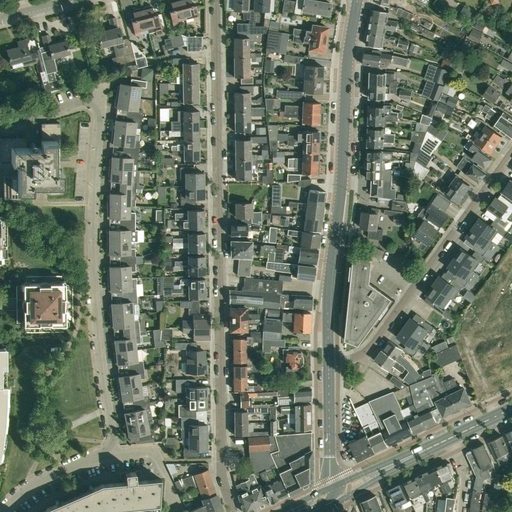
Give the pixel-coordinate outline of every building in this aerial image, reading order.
[(173,10),(169,11),(173,26),(178,24),(178,21),(185,19),(180,0),(171,3),(173,10)] [(181,0),(182,0),(180,0),(185,19),(193,17),(194,20),(199,19),(196,4),(192,5),(190,0),(181,0)] [(250,10),(250,11),(247,11),(248,0),(234,0),(233,10),(244,11),(243,18),(248,19),(248,21),(249,21),(250,10)] [(263,27),(268,27),(271,11),(268,11),(268,0),(254,0),(254,10),(265,11),(263,27)] [(287,17),(288,12),(290,1),(286,0),(284,0),(281,16),(287,17)] [(315,0),(316,1),(311,0),(295,0),(296,2),(294,13),(302,15),(315,17),(316,13),(328,15),(329,14),(330,14),(331,9),(329,9),(330,3),(323,2),(323,0),(315,0)] [(144,10),(143,10),(147,28),(154,27),(157,36),(163,35),(158,14),(154,15),(152,8),(151,8),(150,5),(143,8),(144,10)] [(463,6),(459,14),(471,21),(475,13),(463,6)] [(413,13),(399,7),(396,14),(410,20),(413,13)] [(135,20),(131,21),(135,36),(141,34),(140,30),(147,28),(143,10),(141,11),(141,9),(133,10),(134,12),(133,13),(135,20)] [(389,13),(382,12),(372,10),(370,22),(398,26),(399,21),(388,20),(389,13)] [(135,60),(130,41),(130,39),(122,41),(119,28),(118,28),(115,17),(109,19),(112,30),(97,33),(100,47),(113,44),(119,64),(135,60)] [(426,19),(423,24),(429,27),(432,23),(426,19)] [(278,22),(271,21),(270,26),(269,30),(275,30),(277,31),(278,23),(278,22)] [(474,27),(482,30),(484,25),(477,21),(474,27)] [(397,31),(398,26),(370,22),(368,33),(385,36),(386,29),(397,31)] [(409,29),(417,33),(418,30),(428,35),(430,32),(412,22),(409,29)] [(249,34),(249,25),(238,25),(238,34),(240,34),(249,34)] [(292,34),(295,35),(326,40),(328,27),(313,25),(312,31),(293,28),(292,34)] [(467,39),(476,44),(482,34),(472,29),(467,39)] [(281,33),(268,31),(268,33),(266,51),(279,53),(280,41),(281,33)] [(249,48),(249,42),(259,41),(259,33),(249,34),(240,34),(240,38),(234,38),(234,48),(249,48)] [(385,36),(368,33),(366,44),(376,46),(383,47),(384,41),(395,43),(394,46),(398,47),(407,49),(409,42),(400,40),(400,39),(396,38),(385,36)] [(200,49),(202,48),(201,36),(190,36),(189,34),(187,36),(187,51),(195,51),(198,48),(200,49)] [(45,70),(46,73),(56,71),(52,57),(70,53),(66,41),(51,45),(49,35),(42,36),(45,46),(39,48),(40,51),(43,60),(45,70)] [(170,38),(173,48),(184,45),(181,35),(170,38)] [(324,52),(326,40),(295,35),(294,41),(310,43),(309,50),(324,52)] [(163,50),(173,48),(170,38),(164,39),(166,44),(162,45),(163,50)] [(7,50),(12,68),(31,63),(35,62),(36,65),(35,65),(37,72),(45,70),(43,60),(40,51),(29,54),(27,45),(25,40),(18,42),(19,47),(7,50)] [(147,66),(146,60),(144,51),(141,52),(134,45),(132,46),(131,41),(130,41),(135,60),(136,64),(137,68),(147,66)] [(468,56),(473,45),(465,41),(460,52),(460,53),(468,56)] [(416,53),(419,46),(416,45),(412,43),(411,46),(409,50),(413,52),(416,53)] [(249,48),(234,48),(234,58),(249,57),(249,54),(249,48)] [(363,65),(373,66),(379,67),(379,61),(392,63),(393,55),(380,53),(381,52),(373,50),(373,53),(365,52),(363,65)] [(303,57),(287,54),(284,54),(283,61),(302,64),(303,57)] [(249,67),(249,61),(261,60),(261,57),(255,57),(249,57),(234,58),(234,67),(249,67)] [(201,64),(198,64),(198,63),(189,63),(189,58),(175,58),(175,63),(182,63),(183,73),(198,73),(198,70),(201,70),(201,64)] [(304,79),(322,80),(323,67),(305,66),(304,79)] [(252,77),(249,77),(249,67),(234,67),(234,77),(241,77),(241,84),(253,83),(252,77)] [(448,70),(438,67),(434,81),(443,84),(448,70)] [(385,79),(386,73),(370,72),(370,85),(397,86),(397,80),(385,79)] [(178,83),(198,83),(198,73),(183,73),(176,73),(176,79),(170,79),(170,83),(178,83)] [(511,83),(505,78),(504,80),(497,75),(493,81),(500,86),(501,85),(508,89),(506,92),(511,96),(511,98),(511,100),(511,83)] [(140,87),(146,88),(147,81),(134,79),(133,86),(120,84),(120,86),(117,86),(116,95),(139,98),(140,87)] [(322,83),(322,80),(304,79),(303,92),(305,92),(322,93),(322,91),(325,91),(325,85),(322,83)] [(438,102),(438,101),(441,92),(444,85),(434,82),(428,98),(438,102)] [(160,83),(160,93),(169,93),(169,83),(160,83)] [(183,93),(198,92),(198,83),(178,83),(179,93),(183,93)] [(452,85),(446,83),(442,92),(448,94),(452,85)] [(397,86),(370,85),(369,98),(390,99),(390,93),(397,93),(397,86)] [(250,102),(250,92),(252,92),(252,86),(241,86),(241,92),(234,92),(234,102),(250,102)] [(499,94),(489,87),(483,95),(493,103),(499,94)] [(278,90),(278,97),(294,98),(294,91),(278,90)] [(410,99),(411,92),(399,91),(398,98),(410,99)] [(198,92),(183,93),(183,103),(198,103),(198,92)] [(448,100),(450,96),(442,93),(439,100),(446,103),(454,107),(455,103),(448,100)] [(137,110),(139,98),(116,95),(115,105),(117,105),(117,108),(130,109),(129,115),(142,117),(143,111),(137,110)] [(264,98),(265,107),(266,111),(272,111),(272,105),(274,104),(274,98),(264,98)] [(447,105),(444,104),(438,101),(438,102),(434,110),(443,114),(447,105)] [(265,107),(250,107),(250,102),(234,102),(235,112),(266,112),(266,111),(265,107)] [(294,112),(320,113),(321,106),(319,105),(319,103),(303,102),(303,108),(300,108),(299,106),(285,105),(285,112),(294,112)] [(496,112),(494,111),(486,105),(482,110),(488,113),(491,114),(511,129),(511,118),(504,112),(503,113),(496,112)] [(385,107),(379,106),(369,106),(369,108),(368,108),(367,113),(369,113),(369,115),(392,116),(398,117),(398,112),(384,112),(385,107)] [(439,122),(443,114),(434,110),(432,117),(439,122)] [(198,111),(183,111),(183,121),(199,120),(198,111)] [(294,112),(285,112),(284,112),(279,111),(279,116),(303,117),(302,123),(318,123),(318,121),(320,121),(320,113),(294,112)] [(250,122),(250,116),(266,116),(266,112),(235,112),(235,122),(250,122)] [(429,126),(430,123),(432,117),(421,113),(419,123),(429,126)] [(511,136),(511,129),(491,114),(488,113),(486,116),(496,124),(493,127),(510,140),(511,136)] [(140,128),(142,117),(129,115),(128,121),(115,120),(115,123),(113,122),(112,132),(134,134),(135,128),(140,128)] [(398,120),(398,117),(392,116),(369,115),(369,117),(367,117),(367,122),(368,122),(368,124),(384,125),(384,120),(398,120)] [(502,137),(494,131),(487,125),(486,123),(483,121),(477,118),(475,121),(477,123),(473,129),(480,134),(496,145),(502,137)] [(172,130),(199,130),(199,120),(183,121),(183,126),(172,126),(172,130)] [(250,122),(235,122),(235,132),(250,132),(250,122)] [(429,126),(419,123),(416,122),(414,131),(426,132),(427,130),(429,126)] [(62,194),(62,170),(50,170),(50,156),(59,156),(61,156),(60,123),(47,123),(41,124),(41,140),(41,144),(26,144),(26,138),(15,138),(0,138),(0,161),(11,161),(11,162),(22,162),(22,165),(22,176),(4,176),(4,199),(24,199),(24,192),(32,192),(32,181),(46,180),(46,194),(47,194),(62,194)] [(429,126),(427,130),(435,136),(436,137),(442,129),(430,123),(429,126)] [(270,140),(278,140),(279,126),(268,125),(270,140)] [(384,134),(384,129),(368,128),(368,130),(367,130),(367,136),(368,136),(368,137),(395,138),(395,134),(384,134)] [(183,140),(199,140),(199,130),(172,130),(168,131),(168,135),(183,135),(183,140)] [(426,132),(414,131),(411,130),(410,140),(411,140),(416,141),(422,143),(426,132)] [(422,143),(420,149),(430,156),(434,150),(435,150),(442,141),(436,137),(435,136),(427,130),(426,132),(422,143)] [(320,132),(304,131),(298,131),(298,136),(288,136),(288,140),(295,141),(318,142),(318,139),(319,139),(320,132)] [(134,141),(134,134),(112,132),(111,142),(113,142),(113,144),(126,146),(125,152),(138,153),(139,141),(134,141)] [(466,138),(469,140),(474,144),(475,142),(490,153),(496,145),(480,134),(476,140),(469,134),(466,138)] [(250,150),(250,143),(267,143),(267,137),(250,137),(251,140),(235,140),(235,150),(250,150)] [(395,143),(395,138),(368,137),(368,139),(366,139),(366,145),(367,145),(367,147),(383,147),(383,142),(395,143)] [(184,150),(199,150),(199,140),(183,140),(184,146),(172,146),(172,150),(178,150),(184,150)] [(278,151),(278,140),(270,140),(271,151),(273,151),(278,151)] [(318,142),(295,141),(288,140),(288,146),(303,147),(303,151),(319,152),(319,145),(317,144),(318,142)] [(469,140),(464,147),(475,154),(472,159),(485,168),(491,159),(479,150),(480,148),(474,144),(469,140)] [(420,149),(422,143),(416,141),(412,152),(419,153),(420,149)] [(199,150),(184,150),(184,160),(199,160),(199,150)] [(257,154),(250,154),(250,150),(235,150),(235,160),(257,159),(257,154)] [(286,152),(278,151),(273,151),(272,162),(285,162),(286,152)] [(392,152),(377,151),(367,151),(367,153),(366,153),(366,158),(367,158),(367,160),(385,160),(392,161),(392,160),(395,160),(395,158),(392,157),(392,152)] [(137,164),(138,153),(125,152),(125,158),(112,157),(112,159),(109,159),(109,169),(132,170),(132,164),(137,164)] [(288,163),(317,164),(317,161),(318,161),(319,154),(303,153),(303,159),(288,158),(288,163)] [(485,173),(486,173),(463,157),(457,165),(458,168),(478,183),(486,173),(485,173)] [(235,169),(251,169),(257,169),(257,159),(235,160),(235,169)] [(385,169),(385,160),(367,160),(367,161),(366,161),(365,166),(367,166),(366,169),(385,169)] [(413,160),(411,160),(405,160),(405,169),(412,170),(415,162),(413,160)] [(411,173),(421,180),(428,169),(416,161),(415,162),(412,170),(411,173)] [(317,167),(317,164),(288,163),(287,167),(302,168),(302,174),(318,174),(318,167),(317,167)] [(186,186),(203,186),(203,173),(195,173),(194,167),(180,167),(180,179),(186,179),(186,186)] [(131,176),(132,170),(109,169),(108,178),(111,179),(110,181),(123,182),(123,188),(136,188),(137,177),(131,176)] [(251,169),(235,169),(235,179),(251,179),(251,169)] [(385,170),(385,169),(366,169),(366,171),(365,171),(365,176),(366,176),(366,178),(379,179),(379,181),(378,189),(376,189),(371,189),(371,196),(393,199),(395,200),(395,190),(391,190),(391,175),(392,175),(392,170),(385,170)] [(470,186),(462,180),(454,174),(451,178),(454,180),(450,185),(465,195),(469,190),(467,189),(470,186)] [(300,180),(298,181),(298,186),(310,187),(311,179),(300,180)] [(511,182),(510,181),(501,192),(511,199),(511,182)] [(273,185),(272,206),(281,206),(282,185),(273,185)] [(461,200),(465,195),(450,185),(447,189),(445,187),(442,191),(457,203),(460,199),(461,200)] [(203,186),(186,186),(186,193),(180,193),(180,205),(195,205),(195,199),(204,199),(203,186)] [(142,189),(136,188),(123,188),(123,194),(110,193),(110,196),(107,196),(107,205),(130,206),(130,200),(135,200),(136,193),(142,193),(142,189)] [(307,204),(323,206),(325,192),(309,189),(307,204)] [(437,195),(434,199),(447,208),(450,203),(437,195)] [(507,206),(503,203),(495,197),(487,208),(500,217),(505,221),(511,211),(507,208),(508,206),(507,206)] [(393,199),(392,209),(407,211),(405,201),(395,200),(393,199)] [(236,203),(236,217),(251,217),(251,223),(261,224),(269,226),(270,214),(261,214),(261,212),(251,212),(251,203),(236,203)] [(447,216),(448,215),(432,203),(427,209),(426,208),(424,209),(419,215),(429,221),(430,220),(440,227),(444,221),(446,221),(447,222),(449,218),(447,216)] [(322,219),(323,206),(307,204),(305,216),(322,219)] [(130,212),(130,206),(107,205),(107,215),(109,215),(109,218),(122,218),(122,224),(135,224),(135,212),(130,212)] [(384,230),(376,229),(379,209),(372,208),(371,213),(363,212),(361,228),(370,229),(369,238),(382,240),(384,230)] [(175,220),(181,220),(204,219),(204,210),(187,210),(188,215),(185,215),(185,213),(175,213),(175,220)] [(393,222),(404,224),(405,213),(384,210),(384,214),(394,216),(393,222)] [(281,226),(281,216),(273,215),(273,224),(281,226)] [(433,237),(437,230),(427,223),(429,221),(419,215),(418,216),(419,218),(415,223),(420,227),(414,234),(416,235),(414,239),(419,243),(422,239),(428,243),(429,243),(431,243),(434,239),(433,237)] [(320,231),(322,219),(305,216),(303,229),(320,231)] [(480,218),(473,228),(497,245),(497,244),(491,240),(497,232),(503,236),(507,231),(494,221),(490,226),(480,218)] [(181,229),(188,229),(204,229),(204,219),(181,220),(181,229)] [(135,230),(135,224),(122,224),(122,230),(109,230),(109,233),(107,233),(107,242),(130,242),(129,230),(135,230)] [(258,231),(259,226),(246,224),(231,224),(231,235),(246,235),(246,229),(258,231)] [(269,234),(268,243),(276,243),(277,227),(269,226),(269,234)] [(497,245),(473,228),(466,237),(476,244),(473,249),(475,251),(482,256),(493,242),(497,245)] [(300,245),(318,247),(319,234),(302,232),(288,230),(287,235),(302,237),(300,245)] [(173,243),(204,242),(204,233),(188,233),(188,238),(179,239),(173,239),(173,243)] [(251,250),(263,251),(263,245),(251,244),(251,242),(231,241),(231,249),(251,250)] [(130,242),(107,242),(107,252),(109,252),(109,254),(122,254),(122,260),(141,260),(140,255),(135,255),(135,248),(130,248),(130,242)] [(173,247),(179,247),(188,247),(188,252),(204,252),(204,242),(173,243),(173,247)] [(305,263),(315,264),(317,249),(289,246),(288,252),(299,254),(298,262),(305,263)] [(375,248),(371,255),(381,259),(384,252),(375,248)] [(453,257),(473,271),(479,262),(481,263),(485,258),(482,256),(475,251),(472,256),(462,248),(459,252),(458,251),(453,257)] [(263,256),(263,251),(251,250),(231,249),(231,257),(251,257),(251,255),(263,256)] [(179,266),(205,265),(204,256),(188,256),(188,261),(174,262),(174,266),(179,266)] [(371,270),(372,259),(349,257),(343,318),(347,318),(345,340),(358,345),(373,324),(377,327),(395,301),(370,283),(371,270)] [(473,271),(453,257),(449,263),(450,264),(448,267),(458,275),(455,279),(463,286),(464,286),(468,281),(466,280),(473,271)] [(251,259),(238,259),(237,275),(250,276),(251,259)] [(108,279),(130,278),(130,272),(136,272),(135,265),(141,265),(141,260),(122,260),(122,266),(110,267),(110,269),(107,269),(108,279)] [(291,277),(313,280),(315,267),(287,263),(287,264),(267,261),(267,268),(287,271),(287,268),(292,269),(291,277)] [(205,265),(179,266),(179,270),(188,270),(188,275),(205,275),(205,265)] [(23,286),(16,286),(16,299),(16,305),(16,310),(16,323),(24,323),(24,325),(26,325),(26,333),(63,332),(63,325),(66,325),(66,322),(73,322),(72,285),(65,286),(65,283),(62,283),(62,276),(26,276),(26,283),(23,283),(23,286)] [(433,285),(453,300),(463,286),(455,279),(453,279),(450,283),(440,276),(433,285)] [(143,295),(142,284),(131,284),(130,278),(108,279),(108,289),(110,289),(111,291),(124,290),(124,296),(137,296),(143,295)] [(244,291),(229,290),(229,304),(301,309),(311,310),(311,296),(294,295),(280,294),(281,281),(245,278),(244,291)] [(181,289),(205,288),(205,279),(182,279),(181,279),(181,280),(180,281),(181,289)] [(433,307),(442,314),(446,309),(444,308),(450,299),(452,300),(453,300),(433,285),(426,295),(436,302),(433,307)] [(172,296),(171,293),(189,293),(189,298),(205,298),(205,288),(181,289),(163,289),(163,296),(172,296)] [(132,302),(137,302),(137,296),(124,296),(124,302),(111,303),(112,306),(109,306),(110,316),(133,314),(132,302)] [(209,314),(199,314),(199,300),(180,301),(180,307),(189,307),(189,314),(193,314),(193,322),(183,323),(183,328),(209,327),(209,314)] [(264,319),(264,314),(246,314),(246,308),(230,308),(230,310),(229,311),(229,313),(231,314),(231,319),(264,319)] [(293,327),(301,327),(310,327),(310,313),(282,312),(283,310),(265,308),(264,314),(264,319),(263,324),(263,332),(262,338),(268,339),(280,340),(281,321),(293,321),(293,327)] [(140,331),(138,320),(133,320),(133,314),(110,316),(111,325),(113,325),(113,328),(126,327),(127,333),(140,331)] [(408,321),(404,327),(424,342),(422,340),(429,331),(430,333),(434,328),(424,321),(421,325),(411,318),(409,321),(408,321)] [(246,324),(263,324),(264,319),(231,319),(231,324),(229,325),(229,328),(231,329),(231,331),(246,330),(246,324)] [(193,340),(210,340),(209,327),(183,328),(183,333),(193,332),(193,340)] [(424,342),(404,327),(399,334),(397,337),(407,344),(404,349),(413,356),(424,342)] [(173,328),(161,328),(160,340),(172,340),(173,328)] [(135,343),(141,343),(140,331),(127,333),(127,339),(114,340),(115,342),(112,343),(113,352),(136,350),(135,343)] [(252,337),(251,337),(247,336),(247,338),(233,339),(234,350),(246,350),(246,346),(252,346),(252,342),(252,337)] [(445,340),(431,347),(435,349),(437,353),(446,349),(448,348),(448,346),(445,340)] [(399,355),(402,350),(389,341),(382,351),(403,366),(405,369),(406,368),(409,370),(408,372),(417,382),(426,379),(410,362),(399,355)] [(437,353),(435,354),(440,366),(461,356),(456,344),(448,348),(446,349),(437,353)] [(286,374),(299,373),(298,366),(299,366),(299,358),(299,350),(298,346),(288,347),(288,349),(282,349),(283,361),(289,361),(289,366),(286,367),(286,374)] [(144,367),(143,361),(137,361),(136,350),(113,352),(114,362),(117,362),(117,364),(130,363),(131,369),(144,367)] [(247,364),(253,364),(253,359),(247,359),(247,356),(246,356),(246,350),(234,350),(234,362),(247,362),(247,364)] [(189,373),(206,372),(206,363),(204,363),(204,351),(187,351),(187,363),(188,363),(189,373)] [(402,373),(405,369),(403,366),(382,351),(375,360),(389,370),(392,365),(402,373)] [(234,366),(234,378),(246,378),(246,372),(247,372),(260,372),(260,369),(260,364),(253,364),(247,364),(247,366),(234,366)] [(141,386),(140,379),(145,379),(144,367),(131,369),(132,375),(119,377),(119,379),(117,379),(118,389),(141,386)] [(299,373),(286,374),(281,374),(271,374),(271,377),(273,377),(273,379),(293,379),(293,386),(310,385),(310,372),(299,373)] [(411,384),(417,382),(408,372),(403,379),(411,384)] [(437,385),(439,383),(439,382),(438,373),(430,377),(433,400),(427,403),(435,420),(443,416),(436,401),(441,399),(436,389),(437,387),(437,386),(437,385)] [(437,423),(435,420),(427,403),(433,400),(430,377),(426,379),(417,382),(411,384),(411,385),(410,385),(411,393),(414,404),(425,429),(437,423)] [(234,378),(234,390),(247,390),(247,391),(263,391),(262,386),(253,386),(248,386),(248,384),(246,384),(246,378),(234,378)] [(449,381),(461,407),(464,405),(466,406),(469,405),(469,403),(470,403),(464,388),(459,390),(453,378),(449,381)] [(208,387),(206,387),(193,387),(193,379),(175,379),(176,392),(186,392),(186,398),(206,398),(206,394),(208,394),(209,392),(209,388),(208,387)] [(458,408),(461,407),(449,381),(444,383),(442,380),(439,382),(439,383),(445,397),(452,411),(453,411),(455,412),(458,410),(458,408)] [(452,411),(445,397),(439,383),(437,385),(437,386),(437,387),(436,389),(441,399),(436,401),(443,416),(444,415),(446,416),(449,415),(449,413),(452,411)] [(118,389),(120,398),(122,398),(122,400),(135,399),(136,405),(149,402),(148,396),(142,397),(141,386),(118,389)] [(240,402),(240,408),(248,408),(248,402),(248,396),(277,396),(277,405),(294,404),(294,402),(311,401),(310,388),(293,389),(284,390),(277,390),(263,391),(247,391),(247,392),(240,392),(240,402)] [(392,391),(369,402),(383,431),(382,431),(389,446),(412,435),(401,413),(402,412),(392,391)] [(206,398),(186,398),(186,405),(178,405),(178,417),(193,417),(193,409),(206,409),(206,398)] [(122,416),(124,425),(147,421),(144,410),(150,409),(149,402),(136,405),(137,410),(124,413),(125,415),(122,416)] [(377,424),(378,424),(368,403),(355,409),(375,452),(387,446),(377,424)] [(294,418),(311,417),(311,404),(294,405),(294,406),(280,407),(281,414),(294,413),(294,418)] [(414,434),(425,429),(414,404),(410,406),(414,415),(407,419),(414,434)] [(247,414),(261,413),(261,407),(247,408),(247,411),(234,411),(234,423),(247,423),(247,414)] [(358,461),(375,452),(355,409),(363,426),(361,427),(357,434),(359,438),(349,443),(358,461)] [(311,417),(294,418),(294,423),(283,424),(283,431),(295,430),(311,429),(311,417)] [(189,438),(207,437),(206,424),(198,425),(198,419),(181,419),(181,438),(189,438)] [(148,428),(147,421),(124,425),(126,435),(128,434),(129,437),(141,434),(143,440),(155,438),(153,427),(148,428)] [(247,423),(234,423),(234,435),(247,435),(247,437),(253,437),(268,436),(267,432),(253,432),(247,432),(247,423)] [(270,453),(274,463),(288,494),(312,483),(311,432),(275,435),(274,435),(278,450),(270,453)] [(254,472),(274,463),(270,453),(278,450),(274,435),(270,435),(268,436),(248,437),(250,462),(254,472)] [(502,436),(489,442),(499,465),(506,462),(505,460),(511,457),(502,436)] [(207,437),(189,438),(189,445),(183,445),(184,457),(198,456),(198,451),(207,450),(207,437)] [(474,485),(470,511),(478,511),(482,487),(483,480),(490,477),(487,470),(494,467),(484,444),(472,450),(472,451),(468,453),(470,457),(468,458),(476,475),(474,485)] [(435,468),(447,492),(452,490),(447,481),(454,478),(451,473),(454,472),(450,463),(447,464),(446,462),(435,468)] [(443,494),(447,492),(435,468),(425,472),(433,488),(439,485),(443,494)] [(206,511),(222,511),(208,470),(194,475),(198,484),(204,504),(207,511),(206,511)] [(260,485),(258,486),(253,473),(249,475),(246,470),(242,472),(245,481),(256,509),(268,504),(260,485)] [(263,486),(270,503),(286,495),(279,479),(275,480),(271,470),(266,472),(266,471),(259,473),(262,480),(264,479),(266,485),(263,486)] [(136,481),(136,480),(140,477),(139,471),(121,473),(121,479),(126,481),(126,482),(102,485),(93,489),(86,491),(87,494),(88,498),(89,498),(90,500),(95,511),(114,511),(115,510),(128,508),(128,511),(137,511),(140,511),(139,507),(152,506),(153,510),(159,511),(159,504),(161,479),(136,481)] [(426,491),(433,488),(425,472),(415,477),(426,502),(430,500),(426,491)] [(497,473),(495,482),(502,484),(504,474),(497,473)] [(195,485),(198,484),(194,475),(183,479),(185,486),(186,490),(195,489),(195,485)] [(422,504),(426,502),(415,477),(404,483),(411,498),(418,495),(422,504)] [(250,511),(256,509),(245,481),(240,483),(244,492),(238,495),(243,511),(250,511)] [(402,483),(387,491),(394,506),(392,507),(394,511),(404,511),(401,503),(410,499),(402,483)] [(95,511),(90,500),(89,498),(88,498),(87,494),(86,491),(78,495),(75,496),(71,498),(56,504),(47,508),(43,511),(95,511)] [(488,511),(492,495),(486,494),(482,511),(488,511)] [(383,511),(376,496),(361,503),(364,511),(383,511)] [(446,498),(444,511),(453,511),(455,499),(446,498)]
